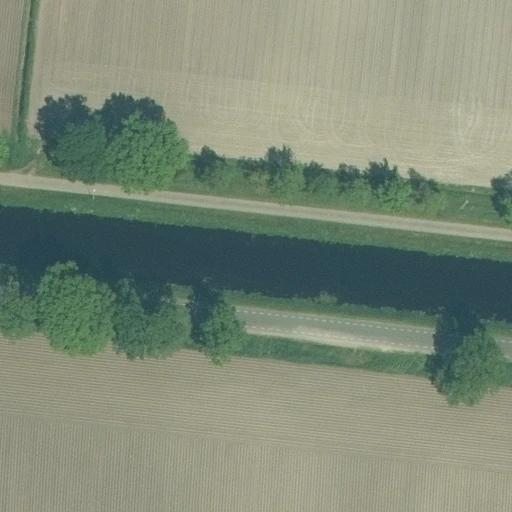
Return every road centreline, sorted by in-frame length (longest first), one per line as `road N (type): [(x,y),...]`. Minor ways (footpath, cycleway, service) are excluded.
road 1 (unclassified): [(511,241),(0,182)]
road 2 (tertiary): [(0,295),(511,352)]
